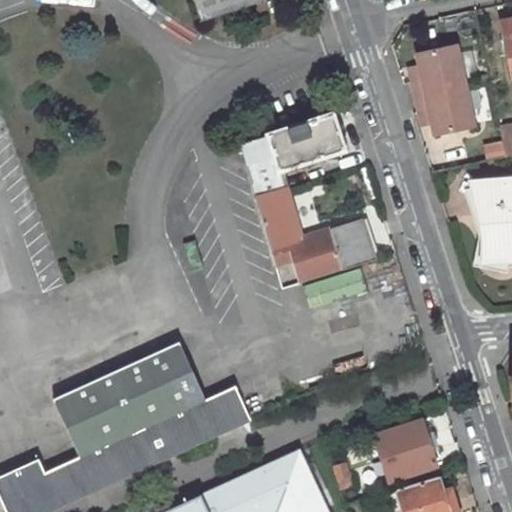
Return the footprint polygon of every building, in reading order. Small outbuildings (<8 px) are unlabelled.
[(192,0),(200,22),(267,0),(192,0)] [(306,4),(304,0),(282,0),(286,11),(306,4)] [(500,25),(511,78),(511,77),(511,21),(507,22),(508,24),(500,25)] [(456,45),(417,53),(420,66),(422,77),(412,79),(416,96),(465,85),(456,45)] [(420,66),(409,68),(412,79),(422,77),(420,66)] [(474,126),(465,85),(416,96),(419,113),(430,110),(432,122),(435,134),(474,126)] [(422,124),(432,122),(430,110),(419,113),(422,124)] [(330,114),(240,144),(256,198),(285,189),(279,171),(342,150),(342,149),(347,147),(340,124),(334,126),(330,114)] [(506,157),(511,155),(511,124),(500,127),(506,157)] [(511,180),(474,183),(482,218),(485,237),(486,250),(484,260),(511,258),(511,180)] [(256,198),(275,264),(294,258),(301,283),(377,259),(364,219),(301,238),(287,189),(285,189),(256,198)] [(43,511),(250,418),(235,385),(205,399),(179,342),(54,398),(80,456),(44,472),(38,458),(0,475),(0,499),(5,511),(43,511)] [(426,434),(421,420),(375,435),(390,480),(436,465),(431,450),(437,448),(432,432),(426,434)] [(164,511),(326,511),(298,451),(164,511)] [(349,476),(345,463),(333,467),(337,480),(349,476)] [(337,480),(340,490),(352,487),(349,476),(337,480)] [(443,491),(438,476),(397,489),(403,511),(457,511),(453,496),(445,498),(443,491)] [(453,496),(451,489),(443,491),(445,498),(453,496)]
